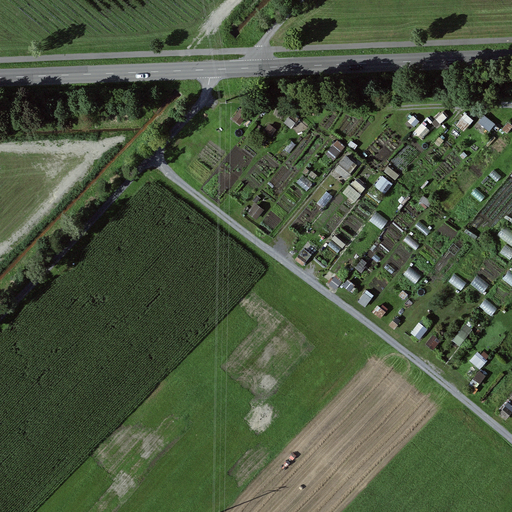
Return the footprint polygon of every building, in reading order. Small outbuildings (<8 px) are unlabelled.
[(233,114),(242,120),(249,110),(240,104),(233,114)] [(458,120),(465,126),(475,115),(467,109),(458,120)] [(492,126),(497,118),(485,110),(479,118),(492,126)] [(337,135),(330,147),(339,153),(346,141),(337,135)] [(336,163),(348,174),(362,157),(350,147),(336,163)] [(393,157),(386,166),(396,175),(404,166),(393,157)] [(384,170),(376,180),(386,189),(395,179),(384,170)] [(384,224),(390,215),(377,207),(371,216),(384,224)] [(498,233),(507,238),(501,250),(511,255),(511,224),(505,221),(498,233)] [(306,261),(318,244),(308,237),(296,255),(306,261)] [(413,261),(424,271),(431,264),(421,254),(413,261)] [(503,274),(511,280),(511,265),(510,264),(503,274)] [(455,270),(450,278),(463,285),(468,277),(455,270)] [(488,293),(500,303),(506,295),(494,286),(488,293)] [(511,327),(511,324),(511,314),(502,308),(496,317),(511,327)] [(422,335),(430,323),(420,316),(412,328),(422,335)] [(466,318),(454,335),(461,340),(473,323),(466,318)] [(479,346),(471,355),(481,364),(489,355),(479,346)]
